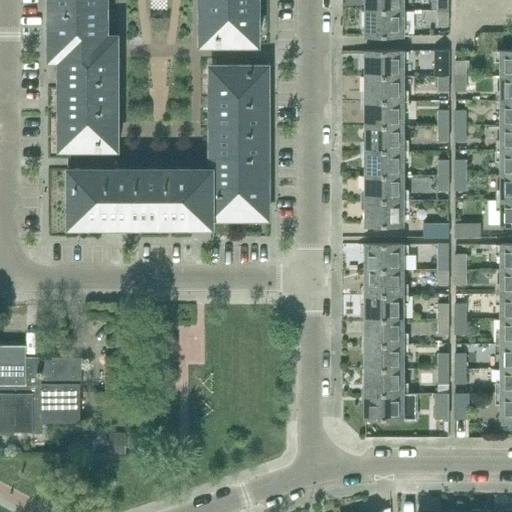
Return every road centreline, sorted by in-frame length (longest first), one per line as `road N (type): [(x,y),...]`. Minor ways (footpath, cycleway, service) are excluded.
road 1 (residential): [(10,0),(9,277),(323,279)]
road 2 (residential): [(323,279),(322,0)]
road 3 (residential): [(316,469),(511,465)]
road 4 (residential): [(316,469),(323,279)]
road 5 (residential): [(191,511),(316,469)]
